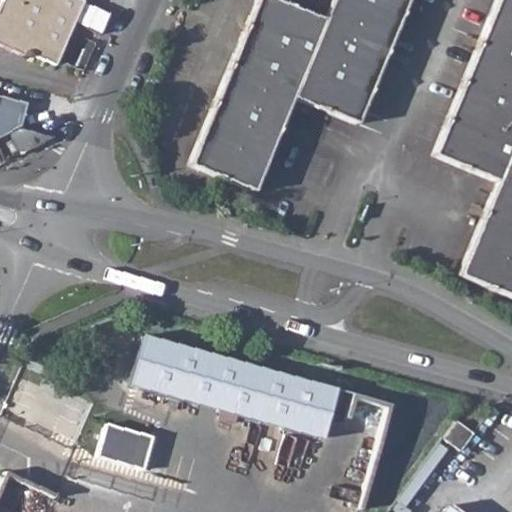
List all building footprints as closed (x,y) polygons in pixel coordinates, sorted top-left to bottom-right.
[(0,0),(0,46),(24,58),(27,53),(50,64),(78,2),(74,0),(0,0)] [(270,0),(252,0),(185,165),(249,192),(288,97),(352,124),(403,0),(327,0),(319,21),(270,0)] [(511,0),(490,0),(428,154),(492,179),(454,274),(511,297),(511,0)] [(0,97),(0,133),(15,126),(21,103),(0,97)] [(351,416),(358,392),(140,335),(127,386),(324,438),(332,411),(351,416)] [(451,422),(439,439),(456,452),(469,435),(451,422)] [(98,458),(144,465),(150,432),(103,425),(98,458)] [(201,511),(180,503),(38,438),(30,456),(50,511),(17,511),(0,494),(0,511),(201,511)]
